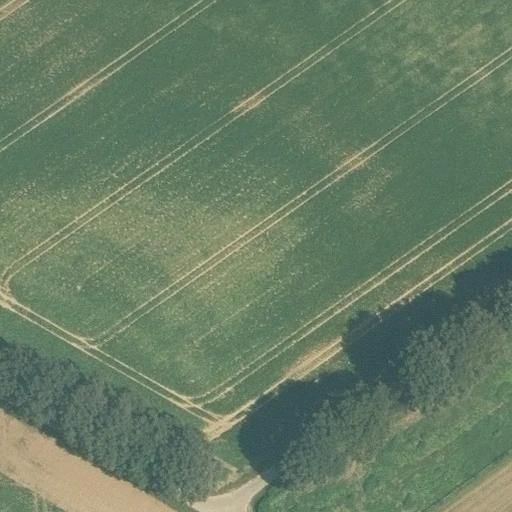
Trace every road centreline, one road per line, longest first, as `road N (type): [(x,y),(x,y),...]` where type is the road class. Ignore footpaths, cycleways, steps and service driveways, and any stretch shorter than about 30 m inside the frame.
road 1 (unclassified): [(220,511),(511,309)]
road 2 (unclassified): [(219,511),(0,388)]
